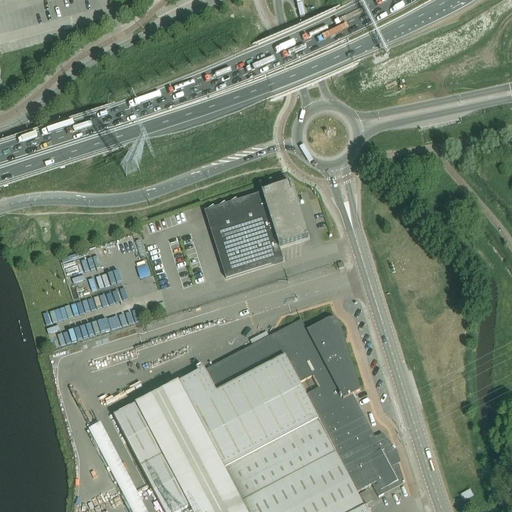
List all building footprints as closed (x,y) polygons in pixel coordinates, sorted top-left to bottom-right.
[(279,248),(306,240),(289,186),(205,212),(208,224),(222,268),(226,279),(271,265),(283,261),(279,248)] [(70,275),(94,267),(89,252),(65,260),(70,275)] [(307,332),(301,321),(205,372),(204,370),(174,386),(239,511),(365,511),(364,509),(365,509),(365,507),(364,508),(356,494),(372,485),(379,498),(405,484),(395,454),(393,455),(389,452),(389,448),(382,435),(375,439),(352,396),(361,392),(340,327),(339,325),(338,323),(337,322),(335,321),(333,321),(331,320),(329,321),(327,321),(307,332)] [(174,386),(114,418),(163,511),(181,511),(189,508),(199,503),(203,511),(217,511),(235,503),(174,386)] [(134,511),(150,511),(104,422),(92,429),(134,511)] [(460,496),(462,499),(464,502),(473,497),(470,490),(460,496)] [(359,496),(365,506),(373,502),(367,492),(359,496)] [(239,511),(235,503),(217,511),(239,511)]
